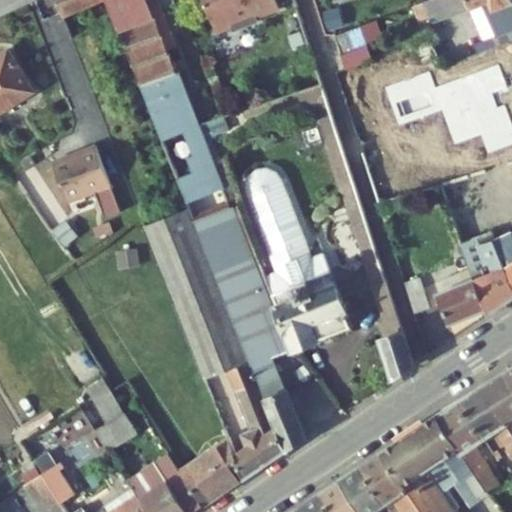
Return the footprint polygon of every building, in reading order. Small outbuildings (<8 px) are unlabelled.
[(56,0),(64,19),(109,0),(56,0)] [(110,0),(146,90),(182,76),(167,38),(155,7),(163,4),(161,0),(110,0)] [(204,0),(216,32),(233,26),(235,33),(258,24),(255,17),(280,8),(276,0),(204,0)] [(511,47),(511,4),(510,0),(442,0),(421,8),(429,29),(469,14),(482,9),(496,43),(483,48),(472,53),(476,61),(511,47)] [(175,35),(163,4),(155,7),(167,38),(175,35)] [(482,9),(469,14),(483,48),(496,43),(482,9)] [(371,45),(365,29),(337,40),(342,56),(371,45)] [(378,63),(371,45),(342,56),(349,73),(378,63)] [(511,77),(511,47),(476,61),(448,73),(459,98),(511,77)] [(0,117),(37,96),(12,54),(0,60),(0,117)] [(181,181),(191,205),(225,191),(182,76),(146,90),(151,102),(167,145),(188,137),(197,158),(191,160),(197,175),(181,181)] [(406,331),(326,94),(305,101),(386,338),(406,331)] [(462,108),(429,118),(434,133),(423,139),(441,191),(462,249),(478,242),(481,250),(495,245),(477,205),(490,197),(486,184),(511,173),(511,267),(506,272),(511,287),(511,142),(479,157),(462,108)] [(429,118),(358,140),(381,212),(441,191),(423,139),(434,133),(429,118)] [(112,188),(96,147),(53,164),(69,204),(112,188)] [(279,271),(265,276),(293,351),(352,329),(326,254),(316,257),(288,183),(284,178),(281,174),(278,172),(274,169),(268,168),(257,167),(249,177),(247,182),(247,188),(248,193),(251,200),(279,271)] [(265,276),(239,204),(197,222),(267,400),(284,393),(272,359),(293,351),(265,276)] [(241,481),(286,451),(267,400),(197,222),(192,208),(144,227),(155,257),(203,380),(227,370),(248,431),(240,438),(243,449),(232,457),(241,481)] [(489,318),(511,302),(511,287),(506,272),(495,245),(481,250),(478,242),(462,249),(475,284),(487,313),(489,318)] [(430,312),(420,280),(404,285),(414,317),(430,312)] [(453,328),(487,313),(475,284),(442,298),(453,328)] [(417,366),(406,331),(386,338),(399,378),(417,366)] [(511,367),(502,374),(511,388),(511,367)] [(511,388),(502,374),(481,388),(511,433),(511,388)] [(87,387),(105,418),(123,408),(105,377),(87,387)] [(511,452),(511,433),(481,388),(461,401),(488,441),(499,434),(511,452)] [(288,392),(284,393),(267,400),(286,451),(304,438),(288,392)] [(481,446),(488,441),(461,401),(440,415),(462,448),(486,484),(499,475),(481,446)] [(133,431),(120,410),(93,427),(107,448),(133,431)] [(448,458),(462,448),(440,415),(384,452),(425,511),(456,511),(444,493),(462,479),(448,458)] [(239,482),(241,481),(232,457),(227,443),(218,448),(239,482)] [(212,501),(239,482),(218,448),(191,466),(212,501)] [(412,511),(425,511),(384,452),(361,466),(387,505),(402,495),(412,511)] [(182,511),(195,511),(200,509),(179,474),(167,456),(154,465),(155,468),(182,511)] [(65,466),(45,478),(59,500),(64,507),(77,499),(62,475),(68,471),(65,466)] [(200,509),(212,501),(191,466),(179,474),(200,509)] [(382,511),(381,509),(387,505),(361,466),(342,479),(364,511),(382,511)] [(146,511),(182,511),(155,468),(129,485),(134,492),(146,511)] [(40,511),(59,500),(45,478),(25,491),(38,511),(40,511)] [(364,511),(342,479),(321,492),(335,511),(364,511)] [(146,511),(134,492),(106,511),(146,511)] [(335,511),(321,492),(292,510),(293,511),(335,511)] [(67,511),(64,507),(59,500),(40,511),(67,511)]
